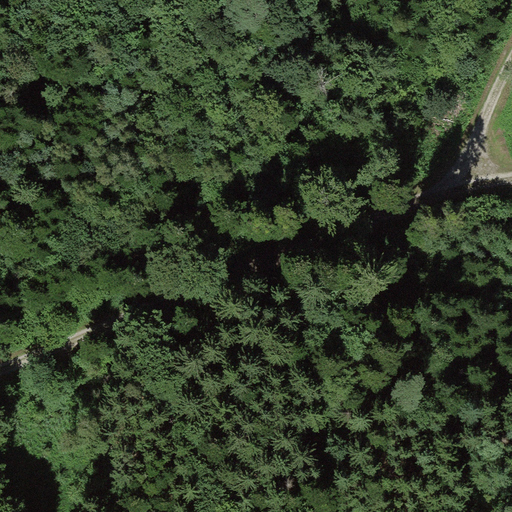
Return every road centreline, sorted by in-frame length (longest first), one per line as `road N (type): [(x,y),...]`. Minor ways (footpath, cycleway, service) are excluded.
road 1 (track): [(0,370),(471,180),(511,176)]
road 2 (track): [(471,180),(483,123),(511,57)]
